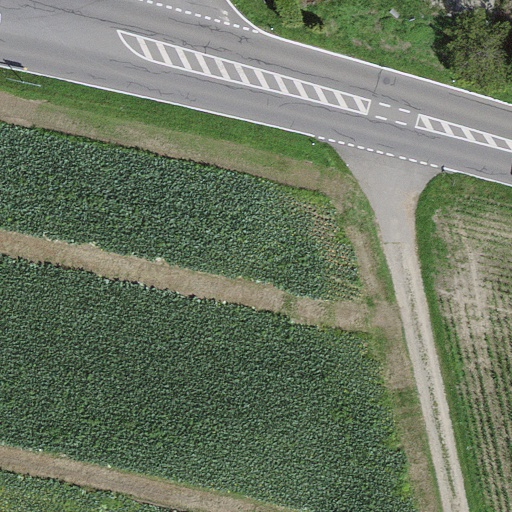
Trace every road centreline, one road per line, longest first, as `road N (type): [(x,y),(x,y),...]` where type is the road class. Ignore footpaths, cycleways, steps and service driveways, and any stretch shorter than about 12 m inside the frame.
road 1 (secondary): [(511,148),(42,25)]
road 2 (track): [(394,115),(402,243),(459,511)]
